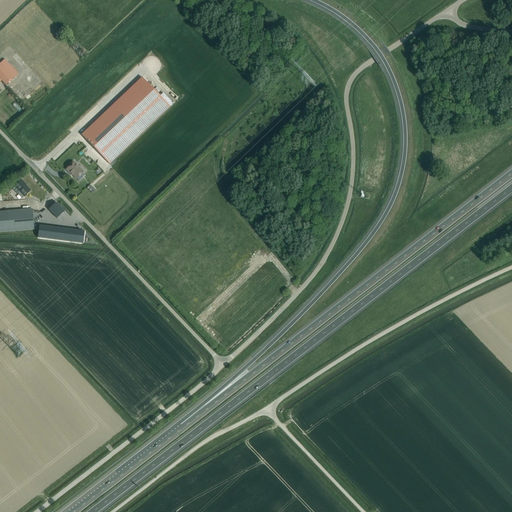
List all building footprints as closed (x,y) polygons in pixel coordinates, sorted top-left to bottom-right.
[(6,85),(18,73),(4,59),(0,62),(0,81),(1,80),(6,85)] [(109,164),(113,161),(170,106),(160,96),(142,77),(81,135),(109,164)] [(167,90),(164,93),(174,104),(177,101),(167,90)] [(170,106),(173,103),(163,93),(160,96),(170,106)] [(76,178),(83,172),(73,162),(66,169),(69,172),(70,172),(76,178)] [(21,180),(18,183),(15,186),(20,191),(17,194),(22,198),(24,196),(30,190),(24,184),(25,183),(21,180)] [(96,190),(90,185),(90,184),(87,188),(92,193),(96,190)] [(56,202),(49,209),(57,218),(64,211),(56,202)] [(40,213),(40,212),(32,211),(32,209),(0,211),(0,232),(33,229),(35,228),(33,226),(33,219),(40,213)] [(39,225),(37,237),(83,243),(84,231),(39,225)] [(204,296),(197,304),(200,306),(206,298),(204,296)] [(336,327),(337,330),(345,324),(343,321),(336,327)]
